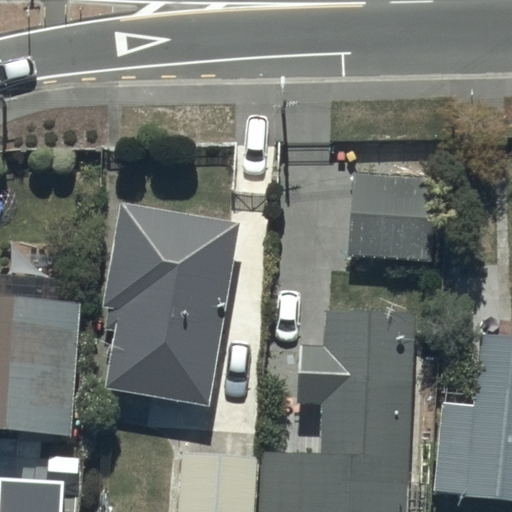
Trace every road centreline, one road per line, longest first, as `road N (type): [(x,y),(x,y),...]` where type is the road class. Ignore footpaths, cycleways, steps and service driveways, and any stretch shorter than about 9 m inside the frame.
road 1 (tertiary): [(260,4),(173,34),(0,62)]
road 2 (tertiary): [(260,4),(511,0)]
